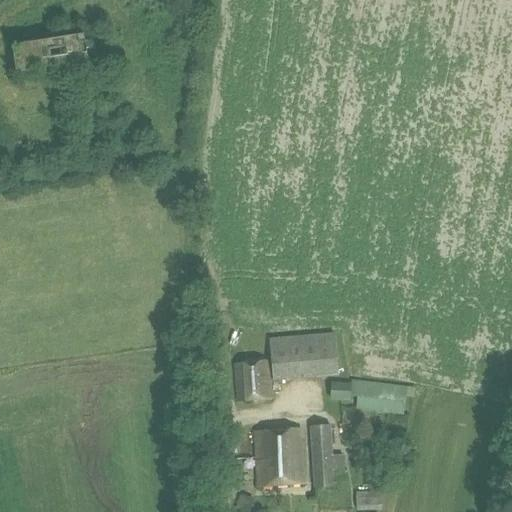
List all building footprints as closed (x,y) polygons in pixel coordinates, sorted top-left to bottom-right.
[(84,35),(12,47),(17,75),(67,67),(69,81),(92,77),(88,56),(93,55),(91,41),(85,42),(84,35)] [(334,333),(270,339),(274,379),(337,373),(334,333)] [(268,361),(234,364),(237,401),(271,398),(268,361)] [(348,396),(359,398),(358,409),(402,414),(406,387),(350,380),(348,396)] [(342,456),(332,456),(330,427),(311,428),(314,487),(334,486),(333,470),(343,469),(342,456)] [(303,483),(300,429),(256,432),(259,486),(303,483)] [(356,493),(356,509),(381,509),(380,493),(356,493)]
